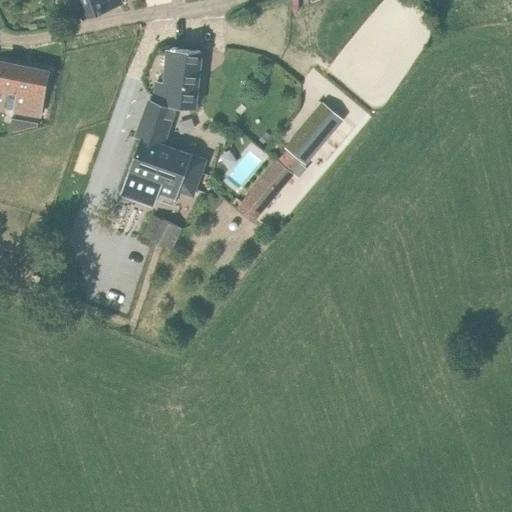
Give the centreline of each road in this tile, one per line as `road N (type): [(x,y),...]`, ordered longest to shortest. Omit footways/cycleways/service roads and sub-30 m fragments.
road 1 (unknown): [(176,12),(104,163),(66,208),(38,265)]
road 2 (unclassified): [(0,38),(33,40),(232,0)]
